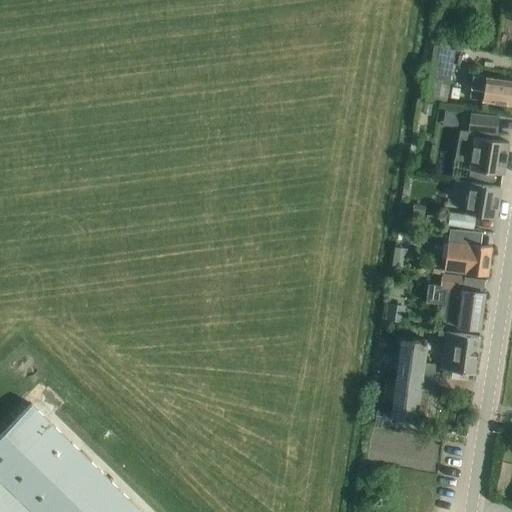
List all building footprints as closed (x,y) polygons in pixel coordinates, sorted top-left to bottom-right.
[(446,103),(454,48),(433,44),(425,99),(446,103)] [(487,53),(487,70),(498,70),(498,53),(487,53)] [(511,104),(511,80),(472,74),(469,97),(478,99),(479,91),(484,92),(482,99),(511,104)] [(498,133),(500,116),(470,112),(468,129),(498,133)] [(488,138),(474,136),(469,168),(468,177),(492,181),(493,171),(503,173),(508,141),(488,138)] [(495,217),(500,186),(456,179),(454,191),(467,193),(463,211),(495,217)] [(473,227),(475,215),(450,211),(448,223),(473,227)] [(415,245),(420,227),(409,225),(405,242),(415,245)] [(487,274),(491,246),(480,244),(481,232),(449,227),(443,268),(487,274)] [(417,263),(434,263),(435,252),(418,251),(417,263)] [(479,329),(484,292),(462,289),(464,276),(441,273),(439,288),(447,288),(445,306),(440,306),(439,316),(443,318),(442,324),(479,329)] [(474,372),(478,335),(442,331),(437,367),(452,369),(451,376),(467,378),(468,371),(474,372)] [(431,395),(434,370),(422,369),(426,341),(399,337),(392,382),(384,381),(381,399),(386,399),(384,415),(424,420),(428,394),(431,395)] [(53,379),(65,390),(72,382),(60,371),(53,379)] [(0,511),(142,511),(30,403),(0,433),(0,511)] [(469,474),(471,463),(451,460),(449,471),(469,474)]
